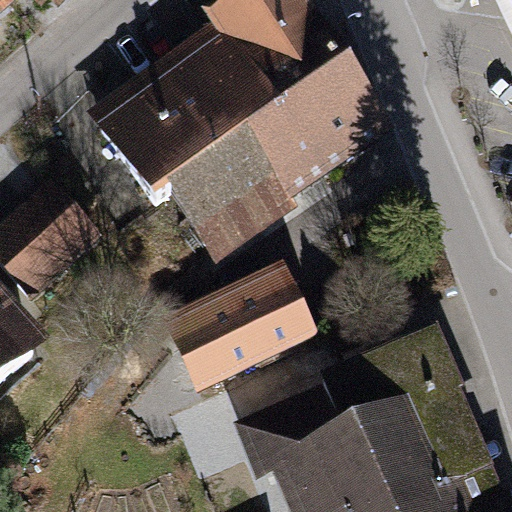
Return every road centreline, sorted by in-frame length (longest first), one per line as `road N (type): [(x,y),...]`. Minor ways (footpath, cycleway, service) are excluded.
road 1 (unknown): [(435,157),(307,224),(186,314),(130,375),(39,511)]
road 2 (residential): [(367,0),(511,355)]
road 3 (residential): [(120,0),(0,107)]
